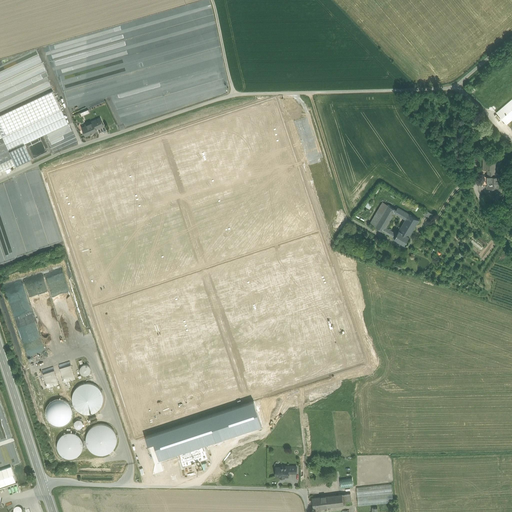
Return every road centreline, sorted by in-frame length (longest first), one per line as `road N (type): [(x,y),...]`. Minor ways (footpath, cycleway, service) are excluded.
road 1 (track): [(460,88),(238,94),(0,181)]
road 2 (track): [(313,93),(355,222),(406,247),(456,190),(476,184)]
road 3 (track): [(307,511),(305,491),(294,489),(44,487)]
road 4 (secondary): [(0,349),(51,511)]
road 5 (track): [(511,245),(479,200),(460,88)]
